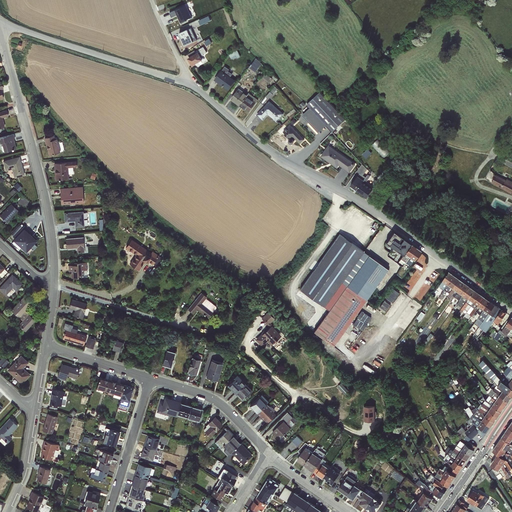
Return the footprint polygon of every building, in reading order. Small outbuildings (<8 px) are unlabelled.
[(185,5),(169,13),(172,17),(178,14),(180,19),(179,19),(181,24),(186,21),(186,20),(192,17),(189,12),(186,5),(185,5)] [(208,16),(198,20),(200,25),(211,20),(208,16)] [(191,28),(179,33),(185,46),(197,40),(191,28)] [(190,63),(192,66),(203,60),(201,56),(203,55),(203,54),(207,52),(203,47),(195,52),(196,53),(190,58),(188,58),(191,63),(190,63)] [(237,50),(229,54),(231,59),(236,57),(237,58),(241,56),(237,50)] [(256,58),(248,69),(255,73),(262,63),(256,58)] [(225,66),(215,79),(229,89),(235,80),(231,77),(232,74),(228,71),(229,70),(225,66)] [(265,73),(262,77),(269,83),(272,79),(265,73)] [(239,88),(231,99),(240,105),(249,93),(244,89),(243,91),(239,88)] [(310,108),(302,115),(318,133),(326,126),(332,132),(346,119),(320,92),(307,105),(310,108)] [(249,93),(240,105),(249,112),(258,100),(249,93)] [(270,101),(257,114),(263,119),(268,114),(276,121),(283,114),(270,101)] [(2,117),(8,116),(7,110),(0,111),(0,127),(5,127),(2,117)] [(281,134),(278,136),(286,144),(289,141),(289,142),(290,142),(290,143),(291,143),(292,143),(293,143),(293,142),(294,142),(294,141),(296,139),(300,144),(304,139),(290,125),(286,128),(284,126),(279,131),(281,134)] [(5,152),(17,148),(14,139),(15,139),(14,133),(0,137),(0,142),(2,143),(5,152)] [(54,135),(44,138),(49,155),(60,152),(57,139),(55,139),(54,135)] [(378,139),(371,145),(383,157),(389,151),(378,139)] [(329,145),(322,156),(331,162),(332,163),(337,167),(338,165),(349,173),(356,164),(329,145)] [(14,178),(25,175),(20,156),(3,160),(5,171),(12,170),(14,178)] [(54,163),(55,180),(69,179),(69,174),(73,174),(73,167),(77,167),(76,161),(54,163)] [(350,186),(350,187),(354,190),(353,193),(354,194),(357,191),(366,177),(363,175),(367,169),(362,164),(357,171),(360,173),(350,186)] [(390,170),(383,177),(386,180),(393,173),(390,170)] [(366,177),(357,191),(367,198),(373,188),(365,182),(371,176),(368,174),(366,177)] [(511,181),(507,179),(506,180),(496,175),(495,177),(494,176),(492,180),(493,181),(492,183),(511,193),(511,181)] [(83,186),(60,188),(61,205),(84,203),(83,186)] [(18,210),(11,203),(0,215),(7,223),(18,210)] [(83,211),(64,213),(64,222),(75,221),(75,227),(84,227),(83,211)] [(30,231),(24,225),(14,236),(15,238),(14,239),(26,250),(35,240),(28,233),(30,231)] [(411,244),(394,231),(385,242),(404,254),(411,244)] [(300,289),(324,307),(342,282),(364,252),(339,234),(300,289)] [(83,237),(66,238),(66,249),(76,248),(77,253),(85,252),(83,237)] [(131,239),(125,247),(135,255),(129,264),(139,271),(145,261),(147,262),(148,261),(153,265),(159,256),(152,251),(151,252),(131,239)] [(416,247),(411,244),(404,254),(400,260),(404,263),(405,262),(416,247)] [(421,251),(416,247),(405,262),(406,263),(405,263),(409,267),(421,251)] [(342,282),(366,299),(388,269),(364,252),(342,282)] [(411,291),(430,265),(427,263),(430,259),(422,254),(413,266),(417,269),(405,286),(411,291)] [(71,271),(71,278),(78,277),(78,275),(84,275),(84,270),(87,270),(87,261),(77,262),(77,264),(68,265),(68,271),(71,271)] [(455,275),(449,272),(439,286),(445,290),(455,275)] [(12,274),(0,286),(0,289),(6,295),(13,288),(16,291),(23,284),(12,274)] [(460,279),(455,275),(445,290),(439,298),(442,300),(446,294),(448,295),(460,279)] [(453,300),(455,297),(465,283),(460,279),(448,295),(447,296),(453,300)] [(366,299),(342,282),(324,307),(329,310),(314,331),(334,346),(366,299)] [(470,286),(465,283),(455,297),(460,300),(470,286)] [(457,304),(463,307),(475,290),(470,286),(460,300),(457,304)] [(393,288),(386,298),(392,302),(399,293),(393,288)] [(465,308),(468,311),(472,306),(480,294),(475,290),(463,307),(460,311),(462,313),(465,308)] [(201,292),(187,309),(193,314),(197,309),(209,319),(213,313),(212,312),(215,308),(215,306),(206,298),(207,297),(201,292)] [(485,297),(480,294),(472,306),(474,308),(470,314),(472,316),(485,297)] [(18,325),(25,332),(36,320),(26,311),(33,303),(24,295),(11,310),(22,320),(18,325)] [(477,319),(490,301),(485,297),(472,316),(477,319)] [(87,303),(72,298),(69,308),(75,310),(73,315),(83,318),(87,303)] [(390,305),(384,300),(380,306),(386,311),(390,305)] [(479,327),(495,305),(490,301),(477,319),(474,324),(479,327)] [(492,324),(496,318),(494,316),(499,308),(495,305),(479,327),(486,332),(492,324)] [(370,317),(361,310),(357,316),(358,317),(353,325),(362,331),(366,325),(365,324),(370,317)] [(496,318),(492,324),(496,327),(497,325),(498,325),(506,313),(502,310),(496,318)] [(285,336),(266,313),(260,317),(269,326),(252,338),(262,346),(267,340),(270,346),(285,336)] [(511,328),(511,317),(502,331),(500,330),(496,335),(494,338),(495,339),(498,341),(502,334),(506,337),(507,335),(511,328)] [(63,339),(77,343),(80,333),(66,329),(63,339)] [(94,347),(96,337),(89,336),(86,346),(94,347)] [(124,340),(115,337),(112,349),(121,352),(124,340)] [(171,368),(176,352),(167,349),(162,365),(171,368)] [(29,362),(21,355),(7,370),(22,384),(31,375),(23,368),(29,362)] [(4,356),(0,360),(0,362),(4,367),(9,361),(4,356)] [(192,357),(187,372),(196,375),(201,360),(192,357)] [(218,381),(223,364),(211,360),(206,378),(218,381)] [(497,384),(511,395),(511,387),(501,379),(484,360),(480,364),(497,384)] [(76,379),(80,369),(62,363),(57,377),(66,380),(67,376),(76,379)] [(234,393),(246,383),(237,374),(231,380),(231,381),(227,385),(234,393)] [(501,379),(511,387),(511,379),(507,376),(506,377),(503,375),(501,379)] [(96,388),(105,390),(108,380),(100,377),(96,388)] [(116,382),(108,380),(105,390),(113,393),(116,382)] [(125,385),(116,382),(113,393),(121,395),(125,385)] [(246,383),(234,393),(242,401),(252,391),(246,383)] [(125,384),(125,385),(121,395),(119,405),(127,408),(128,405),(134,387),(125,384)] [(492,388),(509,401),(511,396),(511,395),(497,384),(497,385),(494,384),(492,386),(492,388)] [(490,395),(505,406),(509,401),(492,388),(490,387),(487,391),(490,395)] [(65,391),(52,389),(49,404),(65,406),(66,396),(65,395),(65,391)] [(257,413),(267,403),(268,401),(261,394),(260,395),(259,395),(248,405),(256,413),(257,413)] [(486,400),(501,411),(505,406),(490,395),(486,400)] [(180,402),(180,401),(165,396),(163,401),(160,401),(156,412),(169,416),(170,414),(176,416),(177,413),(180,402)] [(481,404),(498,417),(501,411),(486,400),(483,397),(479,401),(481,404)] [(191,406),(180,402),(177,413),(188,417),(191,406)] [(267,403),(257,413),(266,423),(276,414),(273,411),(275,409),(267,403)] [(476,416),(491,427),(494,422),(479,410),(476,407),(477,406),(475,404),(473,405),(472,404),(469,406),(476,416)] [(479,410),(494,422),(498,417),(481,404),(478,408),(477,406),(476,407),(479,410)] [(202,409),(191,406),(188,417),(199,420),(202,409)] [(479,433),(483,438),(491,427),(476,416),(469,406),(466,409),(474,423),(479,433)] [(283,417),(293,427),(298,423),(288,412),(283,417)] [(58,416),(47,413),(42,430),(52,433),(58,416)] [(223,424),(215,416),(207,423),(210,426),(204,431),(210,437),(223,424)] [(18,425),(10,417),(0,427),(0,441),(4,445),(12,437),(9,435),(18,425)] [(284,421),(272,433),(279,440),(291,429),(284,421)] [(468,441),(469,441),(470,438),(472,439),(479,433),(474,423),(466,430),(462,427),(457,431),(458,433),(468,441)] [(106,430),(103,441),(116,445),(120,431),(106,427),(105,429),(106,430)] [(219,448),(233,435),(225,427),(224,428),(226,431),(214,442),(219,448)] [(511,436),(505,432),(502,437),(511,444),(511,436)] [(144,445),(156,449),(160,439),(147,435),(144,445)] [(231,452),(241,443),(233,435),(219,448),(227,456),(231,452)] [(294,440),(299,445),(303,440),(298,435),(294,440)] [(511,444),(502,437),(496,445),(510,455),(511,458),(511,444)] [(457,445),(471,455),(477,446),(469,441),(468,441),(466,444),(461,440),(457,445)] [(59,445),(44,441),(40,456),(52,459),(55,449),(57,449),(59,445)] [(241,443),(231,452),(243,465),(253,456),(241,443)] [(304,465),(313,452),(306,447),(308,445),(305,443),(298,451),(301,455),(297,460),(304,465)] [(156,449),(144,445),(140,457),(148,459),(148,460),(152,461),(156,449)] [(471,455),(457,445),(454,450),(467,460),(471,455)] [(511,458),(510,455),(496,445),(493,451),(497,454),(506,460),(511,469),(511,468),(511,458)] [(313,472),(323,459),(326,454),(316,447),(313,452),(304,465),(313,472)] [(467,460),(454,450),(451,448),(448,454),(463,466),(467,460)] [(98,459),(111,463),(114,453),(113,453),(114,450),(109,449),(108,451),(100,449),(99,453),(102,455),(102,456),(99,455),(98,459)] [(463,466),(448,454),(443,459),(450,464),(460,471),(463,466)] [(506,460),(497,454),(494,459),(503,465),(507,472),(511,469),(506,460)] [(95,468),(108,472),(111,463),(98,459),(95,468)] [(323,459),(313,472),(323,478),(330,467),(325,463),(326,461),(323,459)] [(503,465),(494,459),(490,465),(494,467),(492,470),(498,480),(505,475),(507,479),(511,477),(507,472),(503,465)] [(135,474),(148,478),(152,467),(138,463),(135,474)] [(330,467),(323,478),(332,485),(340,474),(341,470),(333,464),(330,467)] [(460,471),(450,464),(448,467),(445,466),(444,467),(456,476),(460,471)] [(36,480),(46,484),(50,469),(39,466),(37,474),(38,475),(36,480)] [(108,472),(95,468),(91,467),(90,471),(91,471),(90,476),(94,478),(94,480),(98,481),(99,479),(105,481),(108,472)] [(456,476),(444,467),(442,469),(440,468),(437,471),(438,472),(452,482),(456,476)] [(220,479),(232,486),(238,476),(224,468),(221,474),(222,474),(220,479)] [(435,476),(445,485),(448,487),(452,482),(438,472),(435,476)] [(148,478),(135,474),(131,485),(144,489),(145,489),(148,478)] [(431,482),(442,489),(445,485),(435,476),(431,474),(427,479),(431,482)] [(263,487),(273,494),(274,494),(280,484),(270,478),(270,479),(268,478),(263,487)] [(432,491),(428,487),(421,482),(423,480),(421,478),(417,481),(421,485),(420,488),(429,495),(432,491)] [(232,486),(220,479),(211,494),(221,500),(226,492),(228,493),(232,486)] [(348,496),(355,485),(345,479),(338,489),(348,496)] [(428,487),(432,491),(442,498),(442,497),(445,492),(442,489),(431,482),(428,487)] [(357,497),(362,489),(355,484),(355,485),(348,496),(354,500),(357,497)] [(128,496),(143,501),(145,495),(143,494),(144,489),(131,485),(128,496)] [(273,494),(263,487),(256,498),(267,504),(268,505),(272,498),(271,497),(273,494)] [(365,508),(374,496),(375,494),(367,488),(366,490),(370,494),(362,489),(357,497),(362,500),(359,504),(365,508)] [(467,500),(483,509),(490,497),(473,488),(467,500)] [(86,504),(96,507),(98,504),(101,494),(96,493),(96,492),(89,490),(84,503),(86,504)] [(44,497),(31,491),(29,497),(30,498),(26,507),(37,511),(44,497)] [(304,497),(295,491),(287,503),(296,509),(304,497)] [(143,501),(128,496),(125,507),(139,511),(143,501)] [(374,496),(365,508),(370,511),(375,511),(382,502),(374,496)] [(305,511),(312,503),(304,497),(296,509),(299,511),(305,511)] [(262,511),(267,504),(256,498),(250,509),(256,511),(262,511)] [(215,511),(220,505),(209,499),(206,504),(203,502),(200,507),(208,511),(215,511)] [(317,511),(320,509),(312,503),(305,511),(317,511)] [(469,511),(457,503),(451,511),(469,511)]
